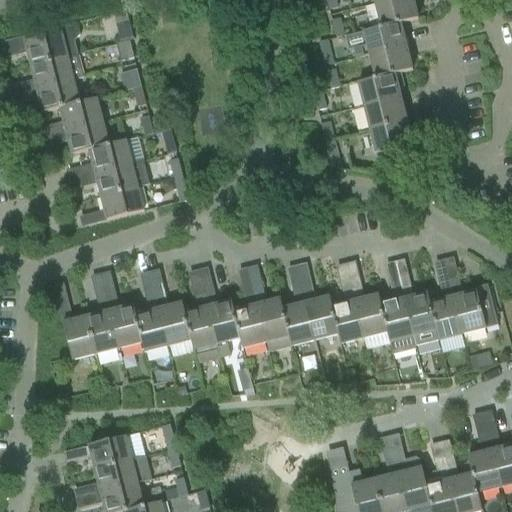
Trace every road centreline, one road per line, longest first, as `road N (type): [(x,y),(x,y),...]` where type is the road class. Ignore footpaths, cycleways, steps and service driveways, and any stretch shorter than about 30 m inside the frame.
road 1 (residential): [(453,230),(379,248),(231,251),(197,222)]
road 2 (residential): [(26,271),(18,472)]
road 3 (residential): [(511,383),(338,439)]
road 4 (residential): [(197,222),(26,271)]
road 5 (residential): [(264,0),(269,26),(255,168)]
road 6 (residential): [(255,168),(411,203)]
road 7 (residential): [(0,217),(46,209),(31,139),(0,116)]
road 8 (residential): [(448,155),(440,27),(461,10)]
road 9 (residential): [(448,155),(484,173),(511,73)]
